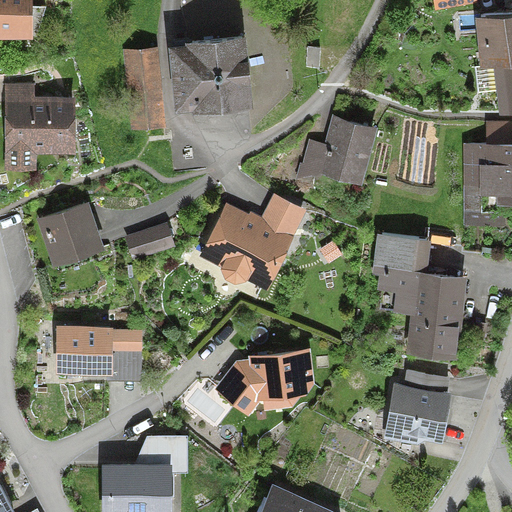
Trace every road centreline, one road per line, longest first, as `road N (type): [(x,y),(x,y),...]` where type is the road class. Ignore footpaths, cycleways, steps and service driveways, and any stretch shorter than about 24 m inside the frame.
road 1 (residential): [(381,0),(319,98),(257,144),(227,150),(191,140),(173,122),(166,0)]
road 2 (residential): [(36,466),(4,405),(0,283)]
road 3 (residential): [(511,362),(478,456),(439,511)]
road 4 (residential): [(36,466),(147,403)]
